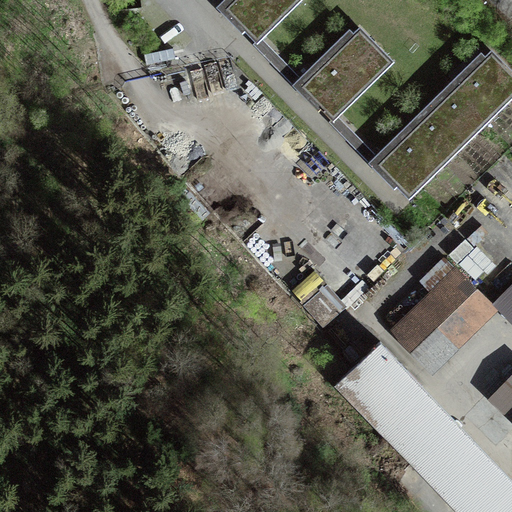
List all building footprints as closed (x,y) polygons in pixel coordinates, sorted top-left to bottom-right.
[(254,43),(257,45),(263,40),(303,0),(223,0),(215,8),(242,35),(245,33),(254,43)] [(331,120),(333,123),(339,118),(395,63),(360,28),(353,34),(349,30),(300,78),(293,85),(292,86),(319,112),(321,110),(331,120)] [(300,78),(263,40),(257,45),(254,43),(253,44),(293,85),(300,78)] [(511,72),(491,52),(378,163),(409,195),(511,93),(511,72)] [(377,155),(339,118),(333,123),(331,120),(329,122),(369,163),(377,155)] [(478,277),(504,253),(489,235),(462,259),(478,277)] [(454,271),(395,330),(433,368),(492,309),(454,271)] [(511,280),(493,299),(511,318),(511,280)] [(511,511),(511,479),(380,341),(336,383),(459,511),(511,511)] [(511,374),(492,396),(511,415),(511,374)]
